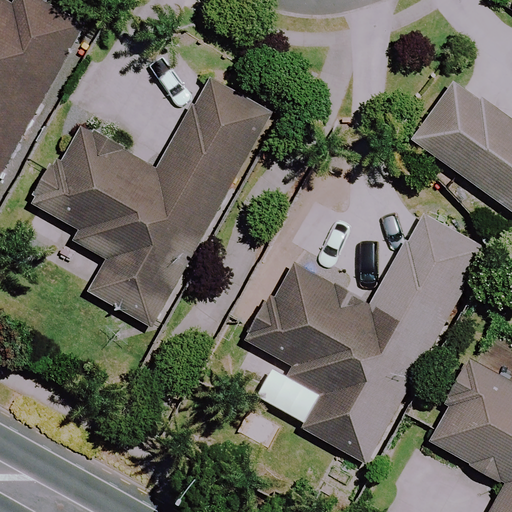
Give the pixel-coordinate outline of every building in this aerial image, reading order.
[(19,0),(14,10),(0,2),(0,178),(84,30),(31,0),(19,0)] [(273,118),(212,83),(163,169),(92,129),(71,145),(34,210),(115,256),(93,294),(153,328),(273,118)] [(511,126),(457,88),(417,144),(511,211),(511,126)] [(485,253),(425,220),(375,311),(296,267),(251,347),(329,390),(306,431),(368,466),(485,253)] [(511,511),(511,384),(477,366),(434,447),(510,486),(496,511),(511,511)]
